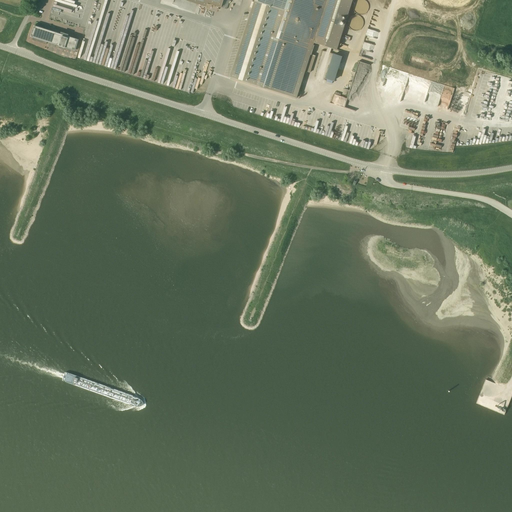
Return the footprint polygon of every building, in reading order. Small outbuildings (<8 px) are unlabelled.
[(198,0),(221,7),(223,0),(254,0),(230,77),(260,87),(266,89),(296,98),(314,43),(337,50),(352,0),(198,0)] [(368,7),(368,6),(367,4),(367,3),(366,2),(365,1),(363,1),(362,0),(361,0),(360,0),(358,0),(357,1),(356,2),(355,3),(354,4),(354,5),(354,6),(354,8),(354,9),(354,11),(355,12),(356,13),(357,14),(359,14),(360,14),(361,14),(363,14),(364,14),(365,13),(366,11),(367,10),(368,8),(368,7)] [(363,23),(363,22),(362,20),(362,19),(361,18),(360,17),(359,17),(357,16),(356,16),(355,16),(353,16),(352,17),(351,18),(350,19),(349,20),(349,22),(349,23),(349,24),(349,26),(349,27),(350,28),(351,29),(352,30),(354,30),(356,30),(357,30),(358,30),(359,29),(360,29),(362,28),(362,26),(363,25),(363,23)] [(75,51),(79,40),(34,26),(30,37),(75,51)] [(333,81),(337,82),(344,57),(334,53),(325,81),(332,83),(333,81)]
